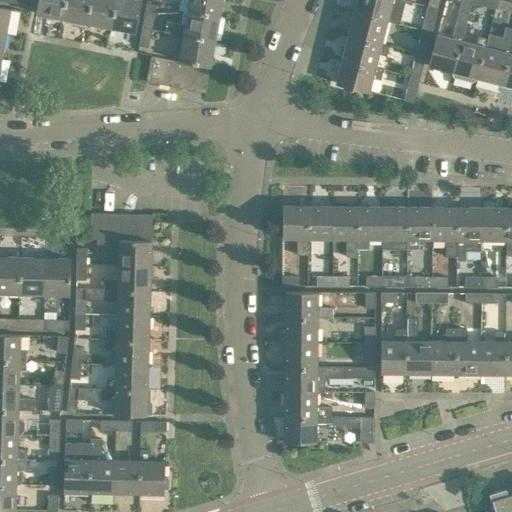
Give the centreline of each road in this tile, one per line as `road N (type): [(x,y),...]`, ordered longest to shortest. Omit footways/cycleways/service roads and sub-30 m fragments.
road 1 (residential): [(273,507),(245,398),(232,283),(239,205),(261,118)]
road 2 (residential): [(0,131),(261,118)]
road 3 (residential): [(261,118),(511,151)]
road 4 (tertiary): [(273,507),(440,458)]
road 5 (residential): [(261,118),(297,0)]
